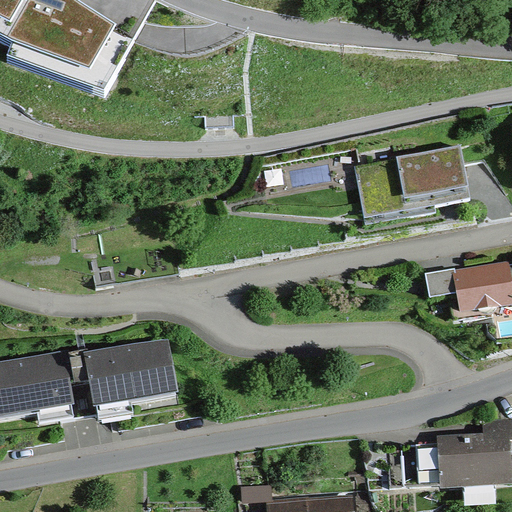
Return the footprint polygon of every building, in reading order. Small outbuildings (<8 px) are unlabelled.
[(118,29),(72,0),(0,0),(0,47),(10,53),(90,82),(118,29)] [(463,150),(353,170),(364,227),(473,206),(463,150)] [(511,312),(511,261),(425,276),(430,303),(450,300),(454,323),(511,312)] [(94,416),(97,415),(99,427),(134,420),(131,408),(178,399),(167,335),(83,351),(94,416)] [(83,351),(0,365),(0,425),(36,419),(38,430),(74,424),(74,419),(94,416),(83,351)] [(511,421),(481,422),(481,436),(472,436),(442,437),(443,493),(511,491),(511,421)] [(405,450),(391,451),(393,485),(407,485),(405,450)] [(352,511),(351,498),(264,507),(264,511),(352,511)]
